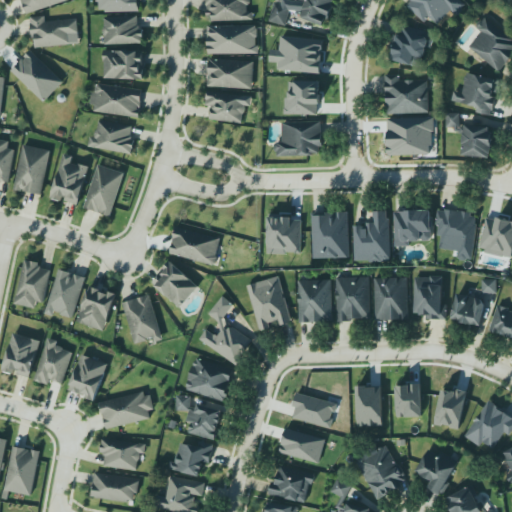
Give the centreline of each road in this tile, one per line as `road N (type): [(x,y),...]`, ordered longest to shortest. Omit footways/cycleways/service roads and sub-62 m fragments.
road 1 (residential): [(511,185),(464,177),(245,181)]
road 2 (residential): [(173,0),(167,151),(129,254)]
road 3 (residential): [(276,363),(430,352),(511,378)]
road 4 (residential): [(357,178),(356,48),(370,0)]
road 5 (residential): [(235,511),(276,363)]
road 6 (residential): [(129,254),(0,219)]
